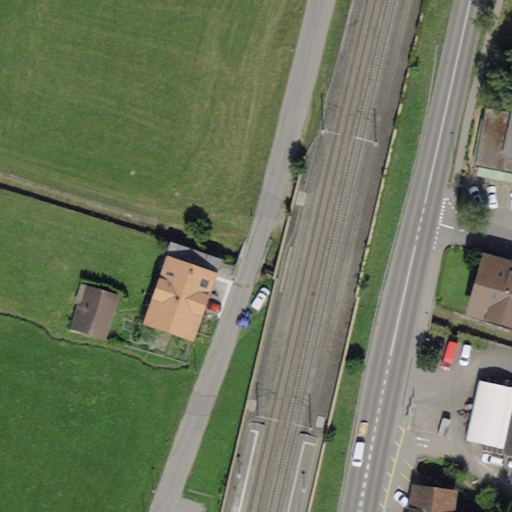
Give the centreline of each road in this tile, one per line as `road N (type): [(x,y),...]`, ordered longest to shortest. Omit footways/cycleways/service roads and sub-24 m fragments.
road 1 (unclassified): [(251,266),(160,511)]
road 2 (unclassified): [(322,0),(256,248)]
road 3 (secondary): [(421,219),(471,0)]
road 4 (secondary): [(387,373),(421,219)]
road 5 (secondary): [(360,511),(387,373)]
road 6 (residential): [(387,373),(452,387),(498,359),(511,363)]
